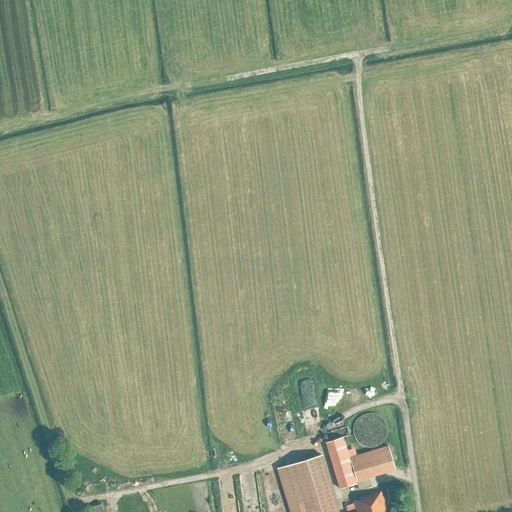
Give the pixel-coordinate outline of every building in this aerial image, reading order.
[(342,437),(325,442),(339,488),(356,483),(342,437)] [(290,511),(339,511),(322,455),(277,468),(290,511)] [(396,485),(387,487),(390,498),(399,495),(396,485)] [(356,510),(350,511),(387,511),(380,491),(360,497),(360,498),(353,501),(356,510)] [(104,511),(102,503),(84,509),(84,511),(104,511)]
